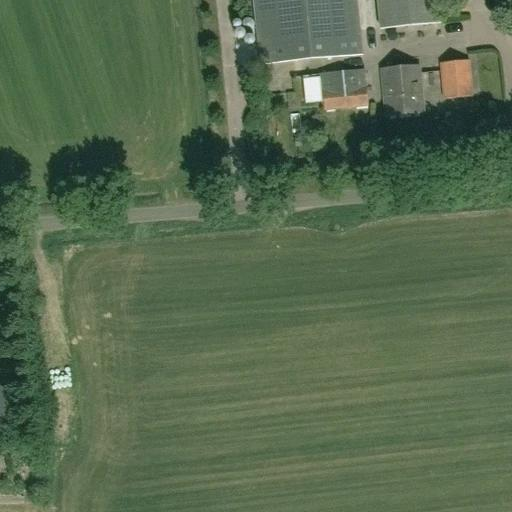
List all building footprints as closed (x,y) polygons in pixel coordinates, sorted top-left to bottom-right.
[(355,0),(254,0),(261,63),(361,53),(355,0)] [(377,0),(380,29),(440,23),(438,0),(377,0)] [(468,61),(439,63),(443,99),(471,96),(468,61)] [(419,65),(381,69),(385,116),(423,113),(419,65)] [(364,71),(320,75),(322,110),(366,106),(364,71)] [(5,351),(0,351),(0,429),(11,428),(5,351)] [(90,472),(87,453),(73,455),(75,474),(90,472)]
